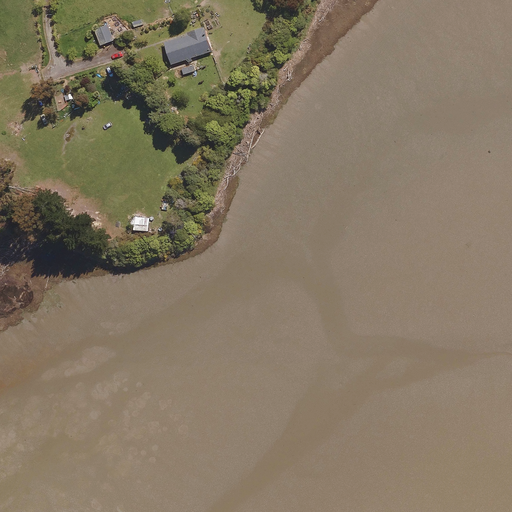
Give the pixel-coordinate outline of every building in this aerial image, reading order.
[(142,19),(132,22),(134,28),(144,25),(142,19)] [(114,41),(108,25),(95,30),(100,46),(114,41)] [(201,35),(159,49),(166,71),(208,57),(201,35)] [(195,71),(193,64),(182,68),(184,75),(195,71)] [(170,201),(163,199),(161,209),(167,211),(170,201)] [(133,217),(132,226),(134,226),(134,231),(148,232),(149,218),(133,217)]
